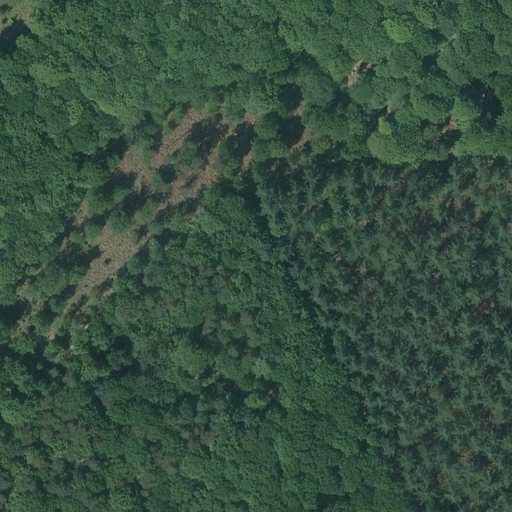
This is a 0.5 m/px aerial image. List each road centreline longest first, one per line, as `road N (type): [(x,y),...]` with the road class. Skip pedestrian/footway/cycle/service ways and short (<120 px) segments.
road 1 (track): [(0,278),(42,232),(77,146),(309,25)]
road 2 (track): [(5,408),(218,199),(259,178),(327,161)]
road 3 (track): [(99,511),(344,381)]
road 4 (track): [(327,161),(395,140),(511,130)]
road 5 (track): [(304,309),(327,161)]
road 6 (track): [(344,381),(417,511)]
road 7 (track): [(238,187),(304,309)]
